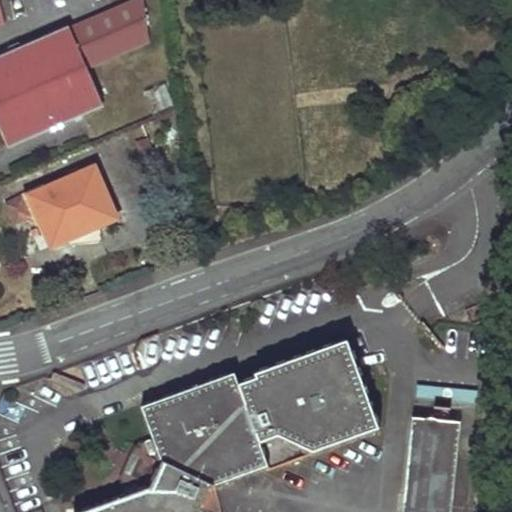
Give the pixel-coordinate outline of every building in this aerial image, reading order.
[(127,0),(64,28),(0,56),(0,138),(4,147),(98,106),(82,69),(145,41),(138,0),(127,0)] [(142,93),(151,116),(174,106),(165,84),(142,93)] [(91,168),(26,196),(48,247),(111,220),(103,202),(106,201),(91,168)] [(123,497),(78,511),(194,511),(206,487),(212,485),(264,467),(255,444),(272,438),(309,453),(375,429),(343,341),(250,374),(252,377),(234,385),(230,374),(138,407),(148,437),(131,443),(116,478),(123,497)] [(452,511),(460,425),(411,421),(402,511),(452,511)] [(263,464),(280,466),(282,451),(265,449),(263,464)]
